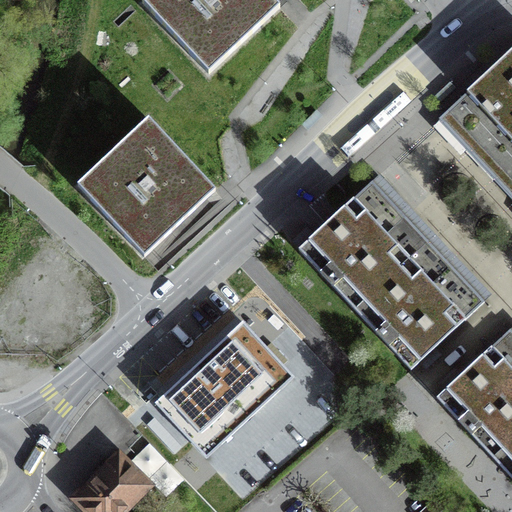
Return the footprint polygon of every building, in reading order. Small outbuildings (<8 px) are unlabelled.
[(273,0),(144,0),(142,3),(209,74),(280,7),(273,0)] [(511,50),(438,119),(511,197),(511,50)] [(316,110),(302,124),(307,129),(322,115),(316,110)] [(149,120),(78,185),(144,257),(215,192),(149,120)] [(298,250),(412,372),(451,335),(486,303),(371,181),(326,223),(298,250)] [(436,396),(511,477),(511,331),(509,328),(436,396)] [(184,409),(171,422),(204,455),(219,440),(225,445),(237,433),(233,427),(271,394),(276,402),(286,392),(243,349),(201,391),(197,387),(179,405),(184,409)] [(119,457),(77,498),(90,511),(120,511),(148,485),(119,457)] [(446,511),(434,499),(419,511),(446,511)]
